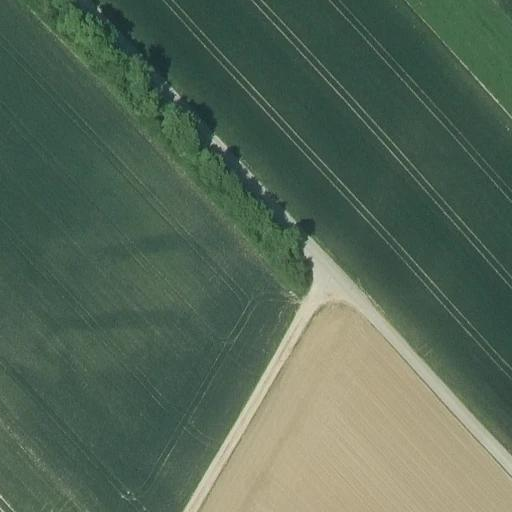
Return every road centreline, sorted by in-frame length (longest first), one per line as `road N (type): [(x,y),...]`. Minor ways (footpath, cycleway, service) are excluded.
road 1 (track): [(511,468),(77,0)]
road 2 (track): [(346,290),(215,511)]
